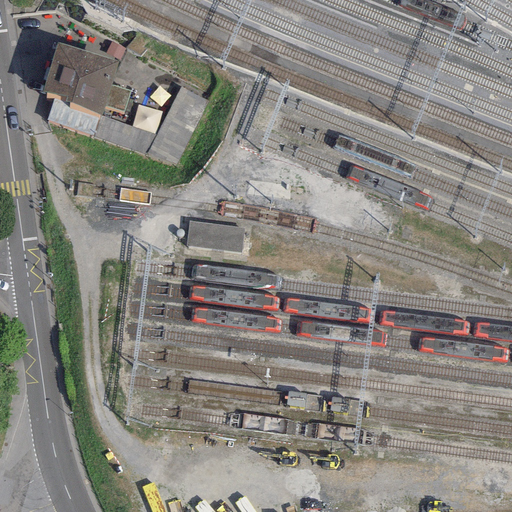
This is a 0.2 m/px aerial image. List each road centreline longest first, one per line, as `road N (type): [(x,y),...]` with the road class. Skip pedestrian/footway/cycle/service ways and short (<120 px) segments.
road 1 (tertiary): [(26,278),(0,88)]
road 2 (tertiary): [(49,435),(26,278)]
